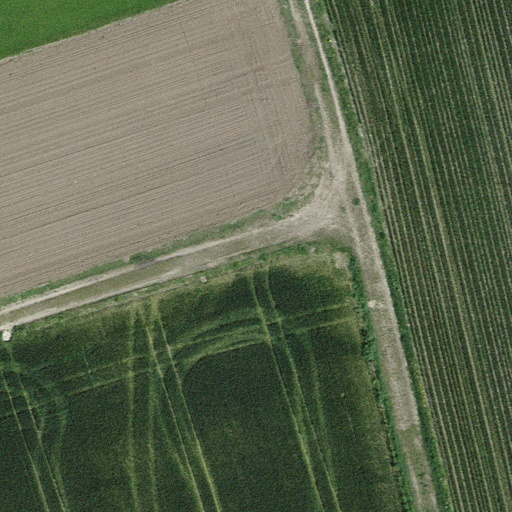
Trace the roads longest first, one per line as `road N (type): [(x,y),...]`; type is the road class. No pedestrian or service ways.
road 1 (track): [(285,0),(351,208),(423,511)]
road 2 (track): [(0,327),(351,208)]
